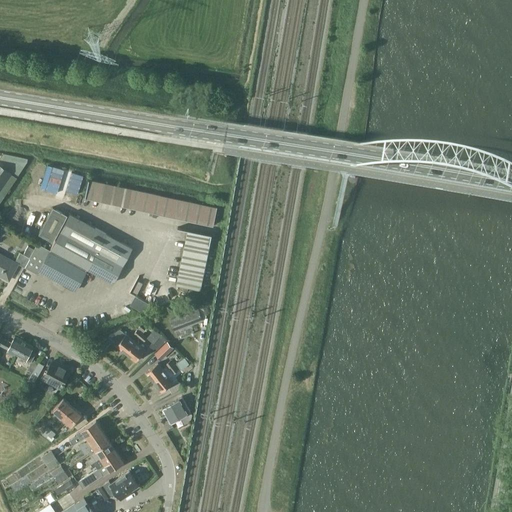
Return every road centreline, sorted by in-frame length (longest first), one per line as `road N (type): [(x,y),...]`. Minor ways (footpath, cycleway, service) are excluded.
road 1 (unclassified): [(261,511),(363,0)]
road 2 (primary): [(511,184),(0,97)]
road 3 (tertiary): [(166,511),(165,460),(118,389),(84,359),(0,313)]
